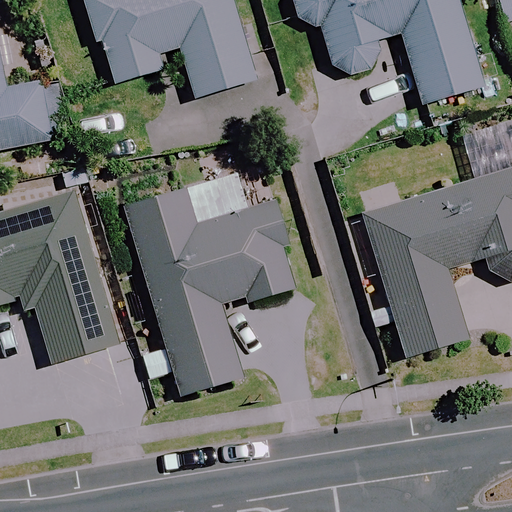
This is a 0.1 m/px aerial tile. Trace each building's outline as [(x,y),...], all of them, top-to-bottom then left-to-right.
[(260,82),(235,0),(88,0),(115,87),(162,73),(157,56),(182,48),(198,101),(260,82)] [(485,90),(458,0),(298,0),(307,29),(323,25),(341,88),(382,76),(372,43),(406,33),(428,107),(485,90)] [(11,92),(0,41),(0,152),(72,137),(60,81),(11,92)] [(511,281),(511,174),(452,191),(453,195),(369,219),(408,360),(472,342),(452,270),(490,259),(497,286),(511,281)] [(300,289),(277,207),(197,229),(187,194),(129,210),(181,398),(248,380),(228,309),(300,289)] [(121,347),(75,197),(0,219),(0,305),(22,299),(43,370),(121,347)]
